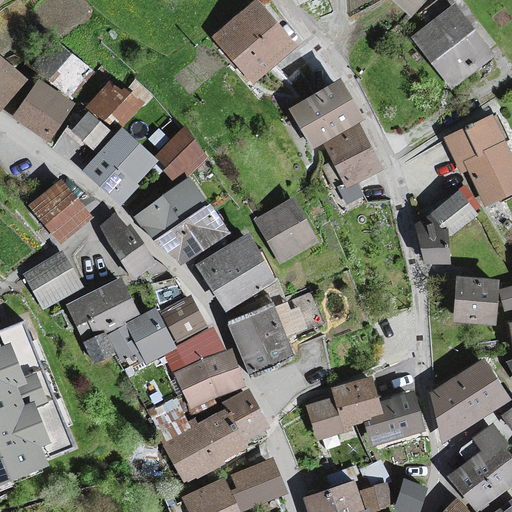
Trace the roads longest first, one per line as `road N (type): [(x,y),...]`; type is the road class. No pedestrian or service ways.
road 1 (residential): [(280,0),(324,50),(374,147),(405,236),(438,477)]
road 2 (residential): [(298,511),(254,395),(195,294),(109,207),(0,129)]
